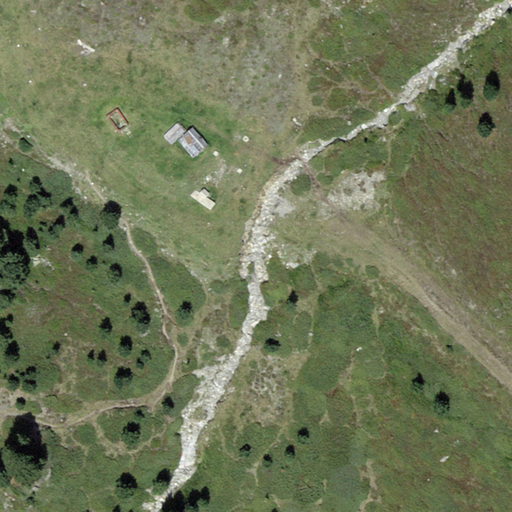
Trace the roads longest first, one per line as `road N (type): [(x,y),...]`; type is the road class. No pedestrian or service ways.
road 1 (track): [(88,167),(186,228),(304,234),(387,267),(511,372)]
road 2 (track): [(0,39),(33,104),(88,167)]
